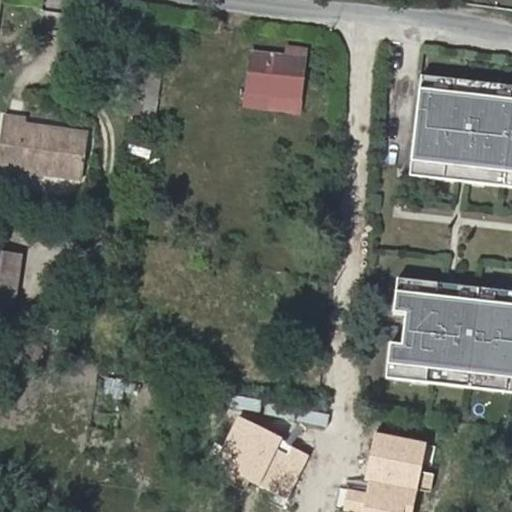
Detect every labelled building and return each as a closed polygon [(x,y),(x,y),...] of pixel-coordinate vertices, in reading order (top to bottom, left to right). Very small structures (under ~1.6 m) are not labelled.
[(249,52),(244,97),(301,103),(307,49),(286,46),(285,55),(249,52)] [(159,72),(133,68),(125,118),(151,122),(159,72)] [(511,88),(421,79),(410,177),(511,188),(511,88)] [(56,175),(63,135),(27,129),(27,121),(5,118),(0,152),(0,168),(56,177),(56,175)] [(90,140),(63,135),(56,175),(56,177),(83,182),(90,140)] [(21,257),(0,254),(0,305),(14,307),(21,257)] [(511,293),(398,280),(394,315),(406,316),(402,348),(390,347),(387,379),(511,392),(511,293)] [(256,324),(219,318),(213,362),(251,367),(256,324)] [(194,324),(174,324),(170,369),(197,371),(199,344),(192,343),(194,324)] [(102,397),(123,399),(125,381),(104,379),(102,397)] [(308,453),(239,415),(212,463),(282,501),(308,453)] [(421,472),(427,441),(377,432),(366,492),(351,490),(347,511),(352,511),(413,511),(418,489),(431,492),(434,474),(421,472)]
